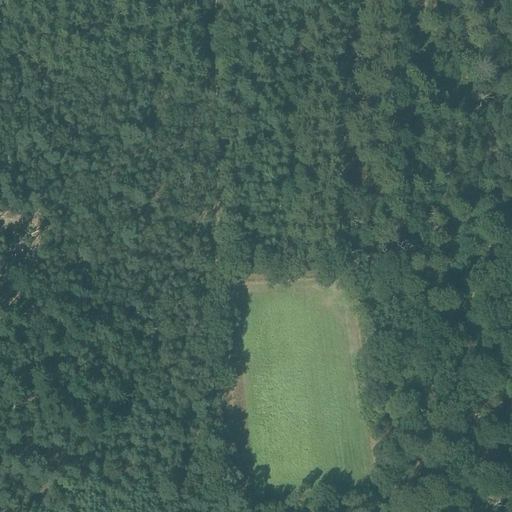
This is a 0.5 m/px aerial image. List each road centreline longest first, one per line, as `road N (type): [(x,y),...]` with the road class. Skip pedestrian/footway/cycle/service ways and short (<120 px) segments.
road 1 (track): [(214,271),(440,274),(476,259),(511,225)]
road 2 (track): [(212,0),(214,271)]
road 3 (track): [(214,271),(216,511)]
